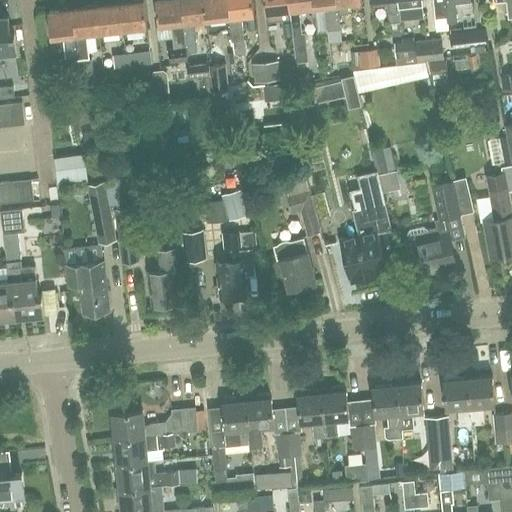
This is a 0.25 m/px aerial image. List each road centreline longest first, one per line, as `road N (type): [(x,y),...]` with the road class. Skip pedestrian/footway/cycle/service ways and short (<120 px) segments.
road 1 (residential): [(47,361),(511,313)]
road 2 (residential): [(50,198),(27,0)]
road 3 (residential): [(74,511),(47,361)]
